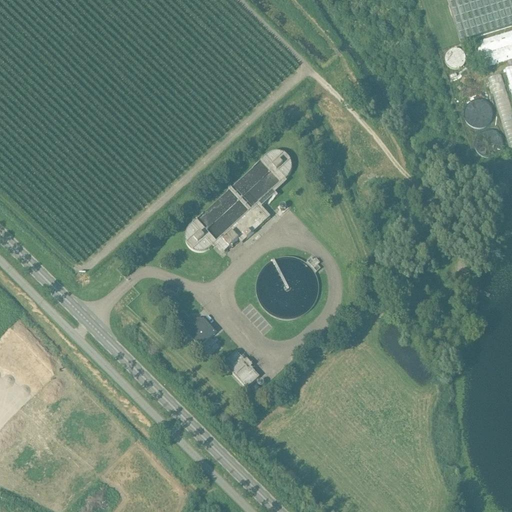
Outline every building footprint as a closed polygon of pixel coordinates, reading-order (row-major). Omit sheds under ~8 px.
[(511,0),(446,0),(460,43),(511,26),(511,0)] [(511,112),(502,74),(488,78),(507,145),(491,123),(495,120),(493,113),(483,99),(474,102),(461,111),(469,142),(481,159),(490,156),(493,155),(504,152),(505,156),(503,157),(511,154),(511,112)] [(251,216),(249,214),(286,180),(288,177),(290,174),(291,169),(291,166),(291,162),(290,160),(289,158),(286,156),(285,155),(282,154),(280,153),(276,152),(270,154),(261,162),(198,220),(192,226),(189,229),(187,233),(186,235),(185,243),(186,245),(189,249),(193,252),(197,253),(201,253),(206,252),(213,247),(216,244),(224,253),(238,241),(242,244),(261,227),(260,226),(269,218),(260,208),(251,216)] [(177,295),(179,291),(167,286),(166,291),(177,295)] [(200,349),(202,347),(210,357),(219,348),(211,339),(215,334),(203,321),(199,325),(192,317),(189,320),(183,314),(176,321),(189,334),(188,335),(200,349)] [(224,365),(247,390),(259,378),(250,369),(253,367),(247,361),(245,363),(236,353),(224,365)]
